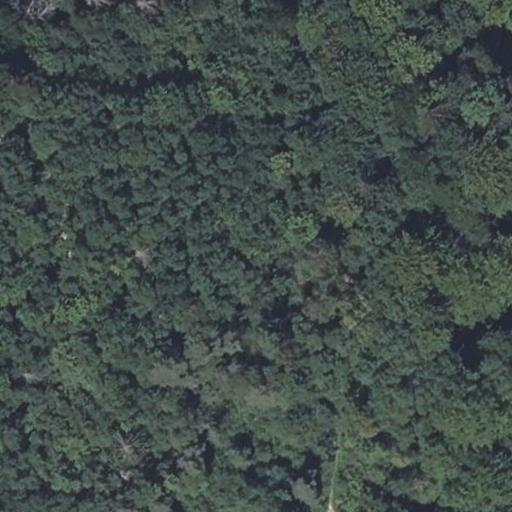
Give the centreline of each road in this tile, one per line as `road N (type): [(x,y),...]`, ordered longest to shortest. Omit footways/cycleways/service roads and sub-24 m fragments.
road 1 (track): [(336,511),(351,427),(334,182),(302,0)]
road 2 (track): [(98,511),(81,281),(68,216),(34,157),(0,140)]
